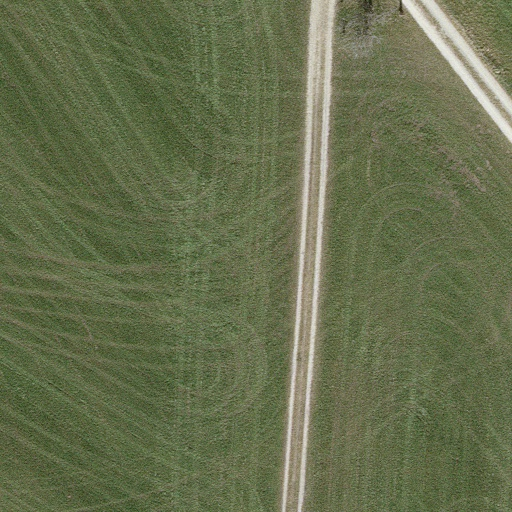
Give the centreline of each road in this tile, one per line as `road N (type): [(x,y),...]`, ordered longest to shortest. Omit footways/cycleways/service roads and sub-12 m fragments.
road 1 (track): [(290,511),(328,0)]
road 2 (track): [(511,116),(411,0)]
